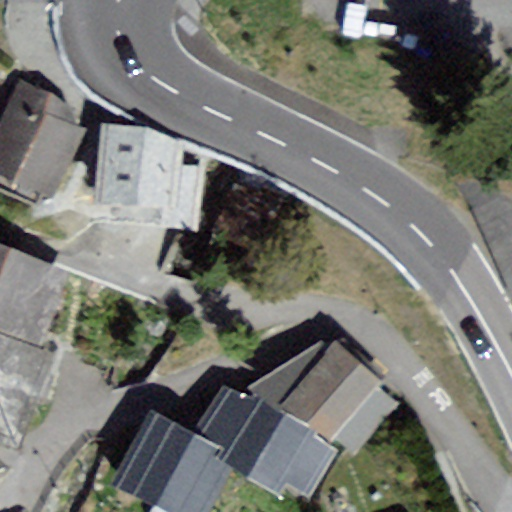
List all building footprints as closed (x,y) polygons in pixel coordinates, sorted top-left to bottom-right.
[(49,127),(0,96),(0,200),(2,202),(49,127)] [(143,148),(77,135),(64,204),(129,217),(143,148)] [(218,228),(257,247),(284,193),(244,175),(218,228)] [(511,190),(476,207),(511,286),(511,190)] [(34,282),(0,267),(0,354),(4,356),(34,282)] [(363,390),(319,353),(264,418),(308,455),(363,390)] [(0,391),(9,369),(0,365),(0,391)] [(284,450),(209,399),(178,443),(253,494),(284,450)] [(165,511),(194,464),(129,426),(88,496),(114,511),(165,511)]
